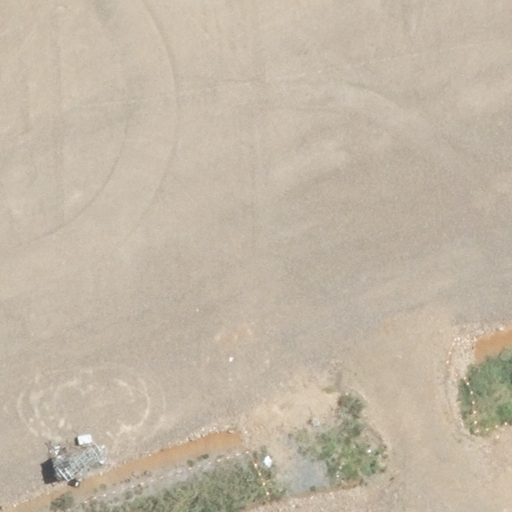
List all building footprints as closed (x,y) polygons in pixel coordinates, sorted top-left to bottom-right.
[(38,18),(0,27),(0,143),(65,127),(38,18)] [(433,268),(355,301),(383,367),(462,333),(433,268)] [(321,309),(232,340),(255,405),(344,374),(321,309)] [(161,368),(76,397),(97,458),(181,428),(161,368)] [(19,407),(0,414),(0,484),(42,469),(19,407)]
